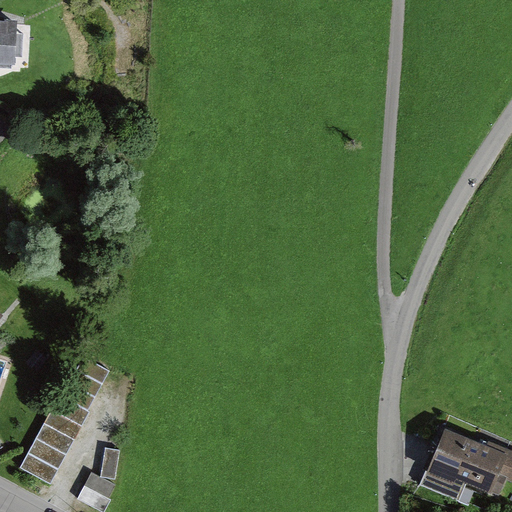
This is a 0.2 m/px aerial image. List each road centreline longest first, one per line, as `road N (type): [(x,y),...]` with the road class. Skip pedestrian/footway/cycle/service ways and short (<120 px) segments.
road 1 (unclassified): [(511,119),(442,230),(401,334),(390,511)]
road 2 (track): [(401,334),(386,297),(386,0)]
